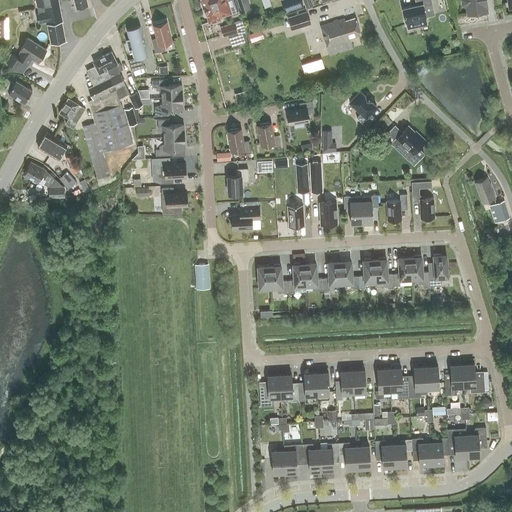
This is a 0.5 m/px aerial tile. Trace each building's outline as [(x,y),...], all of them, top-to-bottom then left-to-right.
[(38,13),(36,13),(38,23),(46,22),(51,43),(65,40),(62,22),(57,0),(34,0),(36,6),(37,6),(38,13)] [(240,13),(235,0),(201,0),(203,4),(202,4),(205,13),(206,13),(209,22),(221,18),(221,17),(231,13),(232,15),(240,13)] [(247,0),(235,0),(240,13),(250,9),(247,0)] [(301,0),(280,0),(285,12),(303,5),(301,0)] [(303,0),(306,8),(313,6),(310,0),(303,0)] [(406,22),(408,27),(416,25),(418,25),(416,20),(426,18),(423,6),(432,4),(431,0),(414,0),(416,5),(402,8),(406,22)] [(462,0),(463,4),(465,6),(466,6),(468,15),(486,12),(486,8),(487,7),(485,0),(462,0)] [(307,11),(287,17),(291,30),(311,24),(307,11)] [(350,38),(361,35),(355,17),(345,21),(344,18),(320,26),(326,45),(329,55),(353,48),(350,38)] [(235,33),(239,44),(247,41),(244,27),(242,20),(220,27),(223,36),(235,33)] [(167,28),(166,22),(154,25),(157,37),(151,39),(155,53),(165,50),(164,43),(171,41),(170,36),(171,35),(168,27),(167,28)] [(127,59),(131,70),(144,67),(141,56),(147,55),(140,26),(126,29),(128,38),(125,39),(128,50),(131,49),(134,58),(127,59)] [(6,62),(23,73),(32,58),(38,62),(46,50),(28,38),(20,50),(21,51),(16,58),(11,54),(6,62)] [(88,102),(91,108),(92,113),(104,151),(132,143),(121,104),(119,98),(129,93),(123,82),(124,82),(118,71),(123,69),(120,62),(118,63),(112,51),(111,52),(93,61),(95,66),(86,71),(94,85),(88,89),(93,99),(88,102)] [(24,103),(32,91),(16,80),(14,83),(6,78),(0,88),(0,93),(5,101),(10,94),(24,103)] [(161,91),(161,98),(182,96),(182,86),(181,86),(181,84),(168,85),(167,79),(151,80),(152,87),(156,86),(156,90),(161,91)] [(249,89),(238,92),(241,103),(252,100),(249,89)] [(376,106),(359,90),(359,91),(350,100),(349,101),(350,102),(361,112),(356,118),(366,127),(375,118),(369,113),(375,106),(376,106)] [(142,104),(136,92),(128,96),(135,108),(142,104)] [(182,96),(161,98),(161,104),(154,106),(155,116),(169,115),(169,109),(182,108),(182,107),(183,107),(182,96)] [(77,122),(85,108),(79,105),(79,104),(68,97),(59,112),(69,118),(65,123),(73,128),(77,122)] [(307,113),(314,112),(312,101),(298,103),(299,109),(287,111),(287,113),(286,113),(287,122),(288,122),(289,123),(309,120),(307,113)] [(124,109),(129,125),(137,123),(132,107),(124,109)] [(163,131),(163,138),(185,136),(184,126),(183,126),(183,124),(170,125),(169,119),(157,120),(158,130),(163,131)] [(110,175),(95,122),(82,125),(97,178),(110,175)] [(274,148),(281,147),(278,135),(272,136),(270,123),(268,124),(268,122),(259,124),(260,125),(258,125),(261,145),(273,143),(274,148)] [(395,125),(384,136),(408,159),(426,141),(418,133),(417,134),(408,125),(401,131),(395,125)] [(242,141),(240,129),(238,129),(238,128),(229,129),(230,131),(228,131),(231,151),(238,150),(240,154),(250,152),(248,140),(242,141)] [(326,129),(326,151),(340,151),(341,142),(336,142),(336,129),(326,129)] [(58,159),(67,144),(46,132),(38,147),(58,159)] [(185,136),(163,138),(164,144),(159,146),(159,149),(155,149),(155,156),(171,155),(171,149),(184,148),(184,147),(185,147),(185,136)] [(364,155),(372,146),(364,138),(355,147),(364,155)] [(220,151),(220,160),(234,159),(234,151),(220,151)] [(65,157),(72,173),(80,169),(73,154),(65,157)] [(334,168),(343,168),(344,155),(335,155),(334,168)] [(44,184),(49,187),(49,197),(64,196),(63,187),(54,178),(45,170),(30,161),(23,175),(38,183),(43,185),(44,184)] [(321,161),(310,162),(311,191),(322,190),(321,161)] [(298,192),(309,192),(308,163),(297,163),(298,192)] [(161,184),(173,183),(172,177),(185,176),(185,174),(186,174),(186,165),(185,165),(185,164),(160,165),(160,173),(158,174),(158,177),(160,177),(161,184)] [(227,175),(228,194),(242,194),(241,181),(248,181),(248,168),(236,169),(236,175),(227,175)] [(66,171),(58,178),(68,189),(76,182),(66,171)] [(143,176),(143,185),(152,185),(151,176),(143,176)] [(483,203),(495,198),(487,177),(475,182),(483,203)] [(411,182),(412,188),(412,191),(419,190),(419,188),(432,187),(431,181),(411,182)] [(161,188),(161,198),(166,199),(167,206),(187,205),(187,203),(188,203),(187,194),(186,194),(186,192),(173,193),(173,187),(161,188)] [(386,201),(387,221),(401,220),(400,206),(407,206),(407,194),(400,194),(400,200),(386,201)] [(371,196),(360,196),(362,224),(368,224),(368,222),(372,222),(372,207),(378,207),(377,195),(371,195),(371,196)] [(355,224),(362,224),(360,196),(350,197),(350,196),(343,196),(344,208),(350,208),(350,223),(355,223),(355,224)] [(420,219),(434,218),(433,198),(419,199),(420,219)] [(495,207),(491,209),(493,215),(492,216),(495,223),(510,217),(503,201),(494,204),(495,207)] [(320,202),(321,224),(337,224),(336,202),(320,202)] [(303,204),(287,205),(289,227),(304,226),(303,204)] [(239,207),(239,208),(240,214),(231,215),(231,216),(229,216),(230,222),(232,222),(232,229),(244,228),(245,229),(252,229),(252,219),(260,219),(259,206),(245,207),(240,207),(239,207)] [(434,271),(428,271),(429,287),(429,286),(440,285),(440,277),(450,276),(449,268),(447,268),(446,255),(441,256),(441,254),(433,254),(434,271)] [(423,288),(429,287),(428,271),(422,272),(421,257),(420,257),(420,255),(414,256),(414,257),(410,258),(411,279),(417,278),(418,284),(423,284),(423,288)] [(375,260),(376,287),(387,286),(387,288),(394,287),(393,274),(387,274),(386,259),(385,259),(385,257),(379,258),(379,260),(375,260)] [(376,287),(375,260),(370,260),(370,258),(364,259),(364,260),(363,260),(364,275),(358,276),(359,288),(365,287),(365,285),(376,284),(376,287)] [(393,274),(394,287),(394,286),(400,285),(400,279),(411,279),(410,258),(398,258),(399,273),(393,274)] [(351,261),(339,262),(341,286),(341,283),(352,282),(353,288),(359,288),(358,276),(352,276),(351,261)] [(329,278),(323,278),(324,290),(330,290),(329,286),(341,286),(339,262),(328,263),(329,278)] [(294,280),(288,280),(289,292),(295,292),(294,286),(306,285),(304,264),(300,264),(300,263),(294,263),(294,265),(293,265),(294,280)] [(312,291),(324,290),(323,278),(317,278),(316,263),(304,264),(306,285),(312,285),(312,291)] [(195,264),(196,289),(210,288),(208,264),(195,264)] [(274,266),(269,266),(271,287),(277,287),(277,293),(289,292),(288,280),(282,281),(281,266),(280,266),(280,264),(273,264),(274,266)] [(259,288),(271,287),(269,266),(258,267),(259,288)] [(442,297),(431,297),(432,307),(442,306),(442,297)] [(474,364),(462,365),(463,386),(470,386),(471,392),(484,391),(483,377),(475,377),(474,364)] [(456,386),(463,386),(462,365),(450,365),(451,379),(445,379),(446,395),(456,394),(456,386)] [(426,367),(427,388),(439,387),(438,366),(426,367)] [(408,382),(409,397),(420,396),(420,389),(427,388),(426,367),(413,368),(414,382),(408,382)] [(390,390),(397,390),(397,398),(409,397),(408,382),(402,382),(401,368),(389,369),(390,390)] [(377,370),(378,391),(375,391),(376,398),(383,397),(383,391),(390,390),(389,369),(377,370)] [(352,371),(354,392),(366,392),(365,370),(352,371)] [(354,392),(352,371),(340,372),(341,385),(335,385),(336,399),(342,399),(341,393),(354,392)] [(328,372),(316,373),(317,394),(329,394),(328,372)] [(305,400),(305,395),(317,394),(316,373),(304,374),(304,388),(298,389),(299,401),(305,400)] [(281,397),(279,375),(267,376),(268,390),(259,390),(260,406),(274,406),(273,397),(281,397)] [(292,375),(279,375),(281,397),(288,396),(288,401),(299,401),(298,389),(292,389),(292,375)] [(336,419),(336,410),(328,410),(328,420),(336,419)] [(365,420),(365,429),(373,429),(373,419),(365,420)] [(473,434),(466,435),(467,456),(480,455),(479,441),(486,440),(486,427),(478,427),(473,434)] [(467,456),(466,435),(465,428),(447,429),(448,437),(449,449),(455,449),(455,457),(467,456)] [(412,450),(418,450),(419,464),(431,464),(430,442),(423,443),(423,437),(411,438),(412,450)] [(443,463),(443,450),(449,449),(448,437),(436,438),(436,442),(430,442),(431,464),(443,463)] [(382,466),(394,466),(393,444),(386,445),(386,440),(375,441),(375,453),(381,452),(382,466)] [(320,449),(321,470),(334,469),(333,455),(339,455),(338,442),(327,443),(327,448),(320,449)] [(346,469),(358,468),(357,447),(350,447),(349,442),(338,442),(339,455),(345,455),(346,469)] [(290,444),(291,450),(283,451),(285,472),(297,471),(296,457),(302,457),(301,443),(290,444)] [(313,443),(301,443),(302,457),(308,457),(309,471),(321,470),(320,449),(313,449),(313,443)] [(393,444),(394,466),(407,465),(406,444),(393,444)] [(369,446),(357,447),(358,468),(370,467),(369,446)] [(272,473),(285,472),(283,451),(271,451),(272,473)]
